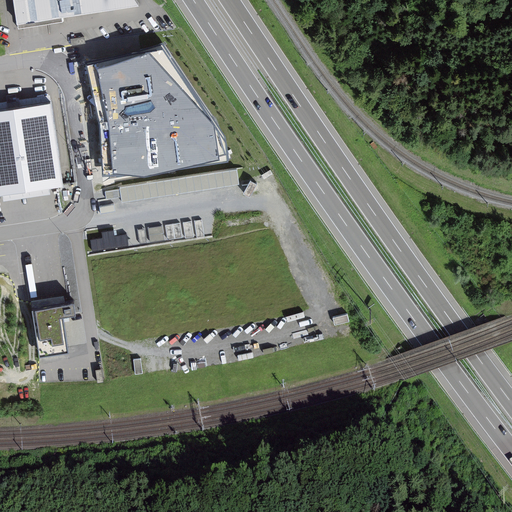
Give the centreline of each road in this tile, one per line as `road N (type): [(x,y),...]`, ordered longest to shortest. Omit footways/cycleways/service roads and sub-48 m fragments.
road 1 (motorway): [(193,0),(511,450)]
road 2 (motorway): [(511,402),(230,0)]
road 3 (unknown): [(77,209),(136,209),(221,191),(263,197),(299,240),(337,322)]
road 4 (residential): [(0,234),(58,224),(83,195),(70,88),(48,64),(23,61)]
road 5 (unknown): [(65,220),(95,354),(88,364),(40,372)]
road 6 (unknown): [(82,164),(135,170),(182,160),(258,126)]
road 7 (unknown): [(48,64),(179,11)]
